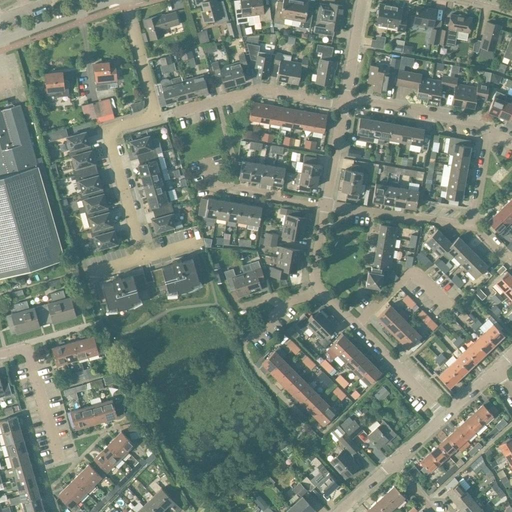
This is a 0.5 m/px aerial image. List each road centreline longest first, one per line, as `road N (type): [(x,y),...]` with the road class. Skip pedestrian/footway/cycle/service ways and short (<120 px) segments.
road 1 (residential): [(142,258),(107,129),(154,116),(124,0)]
road 2 (residential): [(442,417),(320,292)]
road 3 (residential): [(177,111),(260,89),(342,104)]
road 4 (residential): [(471,226),(325,204)]
road 5 (residential): [(487,132),(344,97)]
road 6 (residential): [(325,207),(211,183),(205,161)]
road 7 (tertiary): [(115,0),(0,40)]
